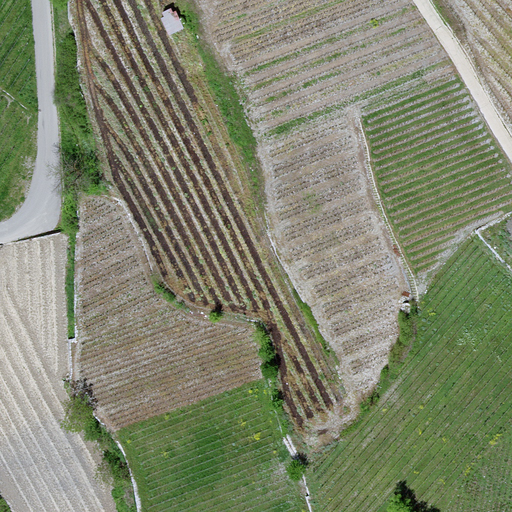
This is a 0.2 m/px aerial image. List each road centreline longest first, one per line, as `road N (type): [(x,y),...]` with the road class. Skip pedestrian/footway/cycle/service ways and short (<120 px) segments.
road 1 (unclassified): [(39,0),(47,170),(38,199),(0,229)]
road 2 (track): [(415,0),(511,158)]
